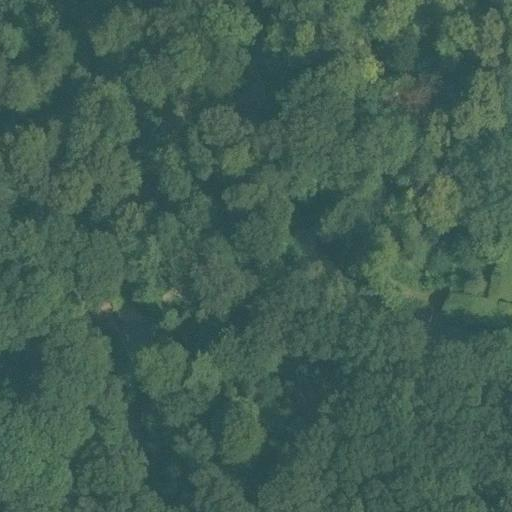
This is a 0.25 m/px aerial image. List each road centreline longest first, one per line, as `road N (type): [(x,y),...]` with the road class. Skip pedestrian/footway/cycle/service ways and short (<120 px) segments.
road 1 (track): [(205,0),(177,124),(165,235),(169,307),(250,468),(295,511)]
road 2 (track): [(511,429),(363,393),(222,338)]
